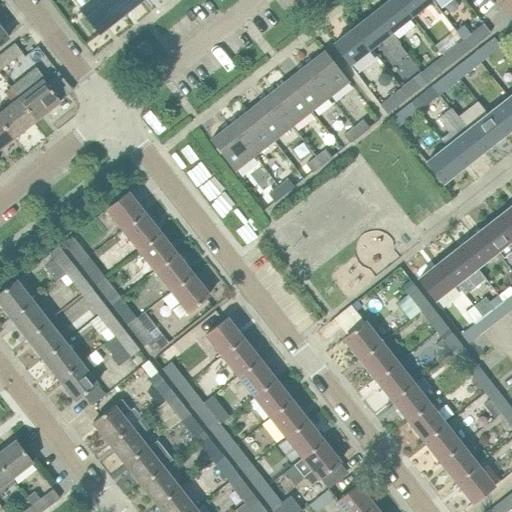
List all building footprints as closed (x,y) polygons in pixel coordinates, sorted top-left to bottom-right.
[(94,0),(81,10),(98,31),(119,15),(106,0),(94,0)] [(106,0),(119,15),(137,0),(106,0)] [(391,32),(412,16),(399,0),(388,0),(375,11),(391,32)] [(399,0),(412,16),(432,0),(399,0)] [(391,32),(375,11),(354,28),(370,48),(371,48),(381,40),(390,52),(400,44),(391,32)] [(463,39),(470,48),(490,33),(483,23),(470,33),(463,24),(455,30),(462,40),(463,39)] [(370,48),(354,28),(333,44),(350,65),(360,56),(370,68),(380,60),(371,48),(370,48)] [(457,44),(450,36),(435,48),(442,56),(443,55),(450,64),(470,48),(463,39),(462,40),(457,44)] [(494,37),(478,50),(485,59),(501,47),(494,37)] [(53,40),(41,46),(47,57),(59,51),(53,40)] [(0,69),(22,53),(15,43),(0,54),(0,69)] [(329,96),(348,81),(325,51),(305,65),(329,96)] [(474,53),(458,66),(465,75),(481,62),(474,53)] [(422,72),(429,81),(450,64),(443,55),(442,56),(422,72)] [(310,111),(329,96),(305,65),(286,80),(310,111)] [(384,68),(376,75),(393,94),(401,87),(384,68)] [(453,69),(438,81),(445,91),(460,79),(453,69)] [(409,97),(429,81),(422,72),(402,87),(409,97)] [(378,102),(385,97),(369,76),(362,81),(378,102)] [(60,101),(43,80),(27,92),(19,82),(11,88),(36,120),(60,101)] [(291,126),(310,111),(286,80),(267,95),(291,126)] [(433,85),(416,98),(424,107),(440,94),(433,85)] [(387,114),(409,97),(402,87),(380,105),(387,114)] [(0,121),(13,138),(36,120),(11,88),(11,89),(13,91),(7,96),(13,103),(0,113),(0,121)] [(273,141),(291,126),(267,95),(248,110),(273,141)] [(504,135),(511,128),(511,102),(508,98),(488,114),(504,135)] [(412,102),(395,115),(402,124),(419,111),(412,102)] [(463,167),(484,151),(467,130),(468,130),(451,108),(438,118),(449,133),(441,139),(447,146),(446,146),(463,167)] [(254,156),(273,141),(248,110),(229,125),(254,156)] [(484,151),(504,135),(488,114),(468,130),(467,130),(484,151)] [(360,135),(369,127),(363,120),(354,127),(360,135)] [(0,147),(13,138),(0,121),(0,147)] [(235,171),(254,156),(229,125),(210,140),(235,171)] [(350,143),(360,135),(354,127),(344,135),(350,143)] [(442,183),(463,167),(446,146),(440,151),(426,162),(442,183)] [(322,164),(332,157),(326,149),(316,157),(322,164)] [(316,157),(306,165),(312,172),(322,164),(316,157)] [(284,194),(294,186),(288,179),(278,187),(284,194)] [(274,202),(284,194),(278,187),(268,194),(274,202)] [(123,230),(144,213),(128,192),(107,209),(123,230)] [(511,229),(511,205),(501,215),(511,229)] [(139,250),(160,233),(144,213),(123,230),(139,250)] [(496,252),(511,239),(511,229),(501,215),(480,231),(496,252)] [(459,247),(476,268),(496,252),(480,231),(459,247)] [(155,271),(176,254),(160,233),(139,250),(155,271)] [(80,263),(88,257),(72,236),(64,243),(80,263)] [(129,257),(130,245),(107,242),(106,255),(129,257)] [(459,247),(439,263),(455,284),(464,296),(485,279),(476,268),(459,247)] [(75,267),(62,252),(53,258),(66,274),(75,267)] [(171,292),(193,275),(176,254),(155,271),(163,281),(152,290),(160,300),(171,291),(171,292)] [(88,257),(80,263),(93,279),(101,273),(88,257)] [(434,300),(455,284),(439,263),(418,279),(434,300)] [(399,268),(393,273),(405,289),(411,284),(413,283),(402,270),(400,267),(399,268)] [(78,272),(69,279),(71,281),(82,295),(91,288),(78,272)] [(187,312),(193,308),(209,295),(193,275),(171,292),(187,312)] [(104,277),(96,284),(109,300),(117,293),(104,277)] [(0,303),(11,317),(32,301),(16,280),(0,292),(0,303)] [(405,289),(404,290),(410,299),(419,310),(420,311),(429,304),(413,283),(411,284),(405,289)] [(94,293),(85,300),(98,316),(107,309),(94,293)] [(511,294),(503,302),(510,311),(511,309),(511,294)] [(510,311),(503,302),(499,296),(490,303),(485,297),(473,307),(489,327),(510,311)] [(164,342),(181,329),(155,297),(139,310),(164,342)] [(121,298),(113,304),(125,320),(133,314),(121,298)] [(27,338),(48,321),(32,301),(11,317),(27,338)] [(469,344),(486,330),(489,327),(473,307),(465,313),(474,324),(462,334),(469,344)] [(433,309),(424,316),(436,332),(445,324),(433,309)] [(71,335),(94,318),(88,311),(66,327),(71,335)] [(108,328),(101,333),(108,341),(114,336),(123,329),(111,313),(102,320),(108,328)] [(221,355),(243,338),(227,318),(205,335),(221,355)] [(137,319),(129,325),(145,346),(153,340),(137,319)] [(43,359),(64,342),(48,321),(27,338),(43,359)] [(360,359),(381,342),(364,322),(343,338),(360,359)] [(449,329),(440,336),(452,352),(461,345),(449,329)] [(127,334),(118,341),(130,357),(139,350),(140,350),(127,334)] [(238,376),(259,359),(243,338),(221,355),(238,376)] [(59,379),(81,363),(64,342),(43,359),(59,379)] [(376,379),(397,363),(381,342),(360,359),(376,379)] [(465,350),(456,357),(469,373),(478,365),(465,350)] [(254,396),(275,380),(259,359),(238,376),(254,396)] [(171,362),(162,369),(174,385),(183,378),(171,362)] [(75,400),(91,388),(97,383),(81,363),(59,379),(75,400)] [(392,400),(413,383),(397,363),(376,379),(392,400)] [(481,370),(472,377),(485,393),(494,386),(481,370)] [(161,377),(152,385),(154,387),(163,399),(173,392),(161,377)] [(270,417),(291,400),(275,380),(254,396),(270,417)] [(187,382),(178,389),(191,405),(199,398),(187,382)] [(408,420),(429,404),(413,383),(392,400),(408,420)] [(498,391),(489,398),(501,414),(510,407),(498,391)] [(203,403),(194,410),(207,426),(210,430),(219,423),(229,416),(225,411),(213,395),(203,403)] [(176,397),(167,404),(180,420),(189,413),(176,397)] [(109,410),(93,422),(109,443),(131,426),(123,416),(130,410),(122,399),(114,405),(109,410)] [(286,438),(307,421),(291,400),(270,417),(286,438)] [(424,441),(445,425),(429,404),(408,420),(424,441)] [(125,463),(147,446),(138,436),(148,428),(140,417),(139,418),(139,419),(109,443),(125,463)] [(193,418),(184,425),(196,441),(205,433),(193,418)] [(302,458),(324,441),(307,421),(286,438),(302,458)] [(219,423),(210,430),(223,446),(232,439),(219,423)] [(440,462),(461,445),(445,425),(424,441),(440,462)] [(209,438),(200,445),(212,461),(222,454),(209,438)] [(0,463),(11,478),(16,474),(32,462),(16,440),(0,452),(0,463)] [(311,484),(324,474),(340,462),(324,441),(302,458),(293,465),(302,477),(304,476),(311,484)] [(236,444),(227,451),(239,467),(248,460),(236,444)] [(457,482),(477,466),(461,445),(440,462),(457,482)] [(141,484),(163,467),(147,446),(125,463),(141,484)] [(225,459),(216,466),(228,481),(238,474),(225,459)] [(0,486),(11,478),(0,463),(0,486)] [(252,465),(243,472),(255,487),(264,480),(252,465)] [(473,503),(494,486),(477,466),(457,482),(473,503)] [(158,505),(179,488),(163,467),(141,484),(158,505)] [(242,479),(232,487),(245,502),(254,495),(242,479)] [(364,511),(373,505),(357,484),(336,501),(345,511),(364,511)] [(268,485),(259,492),(271,508),(280,501),(268,485)] [(163,511),(190,511),(195,508),(179,488),(158,505),(163,511)] [(35,492),(27,498),(32,505),(37,511),(41,511),(60,498),(53,489),(52,489),(40,499),(35,492)] [(298,511),(302,509),(291,495),(281,502),(284,506),(275,511),(298,511)] [(503,499),(487,511),(505,511),(511,508),(503,499)] [(267,511),(258,500),(248,507),(252,511),(267,511)]
